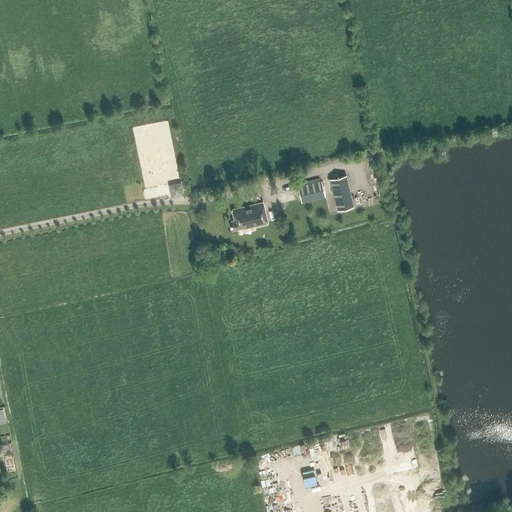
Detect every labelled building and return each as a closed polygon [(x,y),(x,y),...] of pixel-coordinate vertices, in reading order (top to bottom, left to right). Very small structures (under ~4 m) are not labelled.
[(354,206),(346,175),(330,179),(337,210),(354,206)] [(185,181),(173,184),(176,197),(189,194),(185,181)] [(325,197),(322,181),(297,187),(301,203),(325,197)] [(245,228),(268,222),(263,202),(232,209),(235,220),(230,221),(232,229),(245,227),(245,228)] [(0,409),(0,416),(2,423),(11,420),(7,407),(0,409)] [(304,444),(291,448),(294,457),(307,453),(304,444)]
